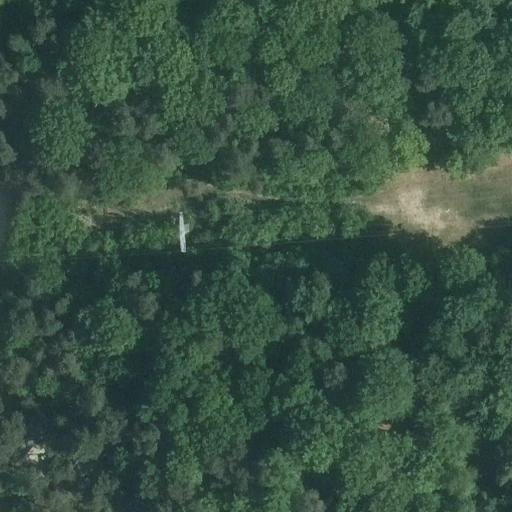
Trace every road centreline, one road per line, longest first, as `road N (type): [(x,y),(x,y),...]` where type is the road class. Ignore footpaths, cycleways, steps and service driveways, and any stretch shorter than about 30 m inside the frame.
road 1 (track): [(0,196),(142,192),(218,204),(359,201),(402,192),(511,198)]
road 2 (track): [(511,509),(423,377),(419,339),(442,194)]
